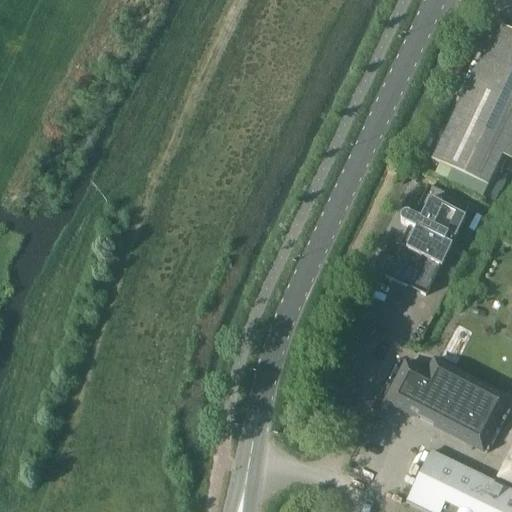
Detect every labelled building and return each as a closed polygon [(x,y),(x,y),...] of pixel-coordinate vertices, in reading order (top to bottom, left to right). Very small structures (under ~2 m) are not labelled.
[(511,37),(495,29),(431,163),(486,190),(511,136),(511,37)] [(409,228),(386,277),(426,297),(440,267),(442,268),(466,219),(464,218),(469,206),(428,187),(414,218),(408,215),(407,215),(406,215),(405,215),(404,215),(403,215),(403,216),(402,216),(402,217),(401,217),(401,218),(401,219),(401,220),(400,220),(401,221),(401,222),(401,223),(402,224),(403,225),(409,228)] [(395,407),(407,414),(483,453),(511,400),(494,391),(435,361),(427,375),(406,364),(400,376),(386,403),(395,407)] [(319,429),(324,420),(314,415),(310,425),(319,429)] [(430,454),(407,503),(426,511),(469,511),(485,480),(430,454)] [(511,454),(501,478),(511,483),(511,454)] [(469,511),(511,511),(511,493),(497,486),(485,480),(469,511)]
